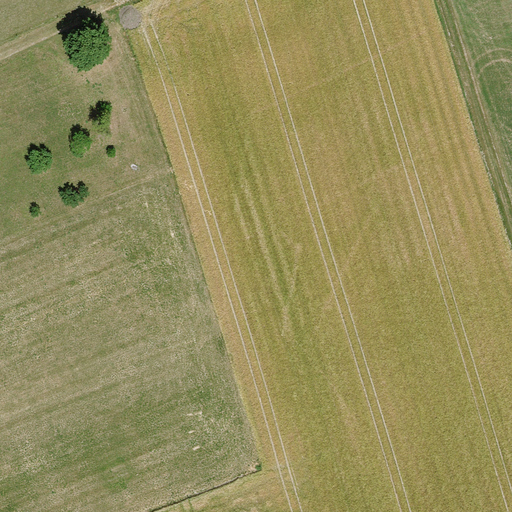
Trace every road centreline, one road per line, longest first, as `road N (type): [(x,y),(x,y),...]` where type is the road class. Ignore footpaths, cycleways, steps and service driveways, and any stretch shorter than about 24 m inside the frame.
road 1 (track): [(439,0),(511,232)]
road 2 (track): [(125,0),(0,57)]
